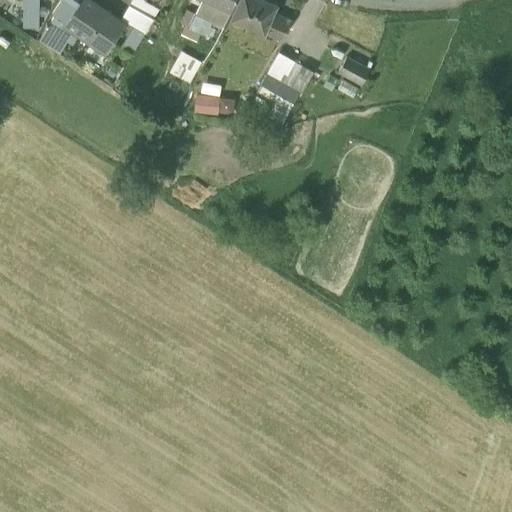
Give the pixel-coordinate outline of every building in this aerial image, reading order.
[(19,0),(19,26),(35,26),(35,0),(19,0)] [(54,14),(65,21),(79,1),(78,0),(60,0),(52,12),(54,14)] [(88,0),(78,0),(79,1),(65,21),(64,22),(73,28),(75,30),(93,3),(88,0)] [(153,18),(159,7),(148,1),(146,0),(132,0),(130,4),(153,18)] [(207,0),(231,10),(235,0),(207,0)] [(249,26),(263,32),(272,12),(276,4),(267,0),(238,0),(231,18),(249,26)] [(124,24),(93,3),(75,30),(78,32),(106,51),(124,24)] [(122,19),(145,32),(153,18),(130,4),(122,19)] [(291,21),(272,12),(263,32),(278,38),(280,39),(291,21)] [(50,21),(61,27),(64,22),(65,21),(54,14),(50,21)] [(190,27),(208,34),(213,22),(195,15),(190,27)] [(39,40),(60,53),(68,39),(71,33),(70,32),(61,27),(50,21),(48,25),(46,24),(45,26),(47,26),(39,40)] [(73,28),(64,22),(61,27),(70,32),(73,28)] [(241,45),(269,58),(278,38),(263,32),(249,26),(241,45)] [(68,39),(72,41),(78,32),(75,30),(73,28),(70,32),(71,33),(68,39)] [(166,69),(189,81),(200,59),(178,48),(166,69)] [(267,72),(282,81),(294,60),(278,52),(267,72)] [(338,72),(361,84),(369,70),(346,57),(338,72)] [(291,85),(302,65),(294,60),(282,81),(282,82),(290,87),(291,85)] [(291,85),(302,91),(313,71),(302,65),(291,85)] [(260,84),(293,103),(299,91),(290,87),(282,82),(266,73),(260,84)] [(190,109),(215,113),(218,94),(192,91),(190,109)]
